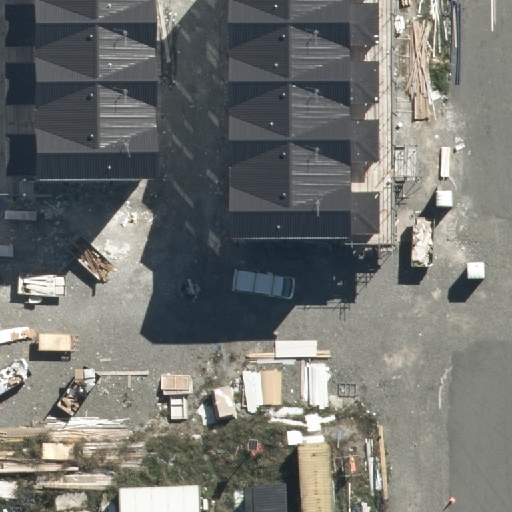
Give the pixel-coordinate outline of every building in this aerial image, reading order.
[(153,0),(34,0),(7,1),(8,43),(35,42),(35,60),(8,60),(8,101),(36,100),(36,132),(9,132),(9,171),(154,170),(153,0)] [(232,0),(234,232),(379,231),(378,192),(352,193),(351,161),(379,161),(379,120),(351,120),(351,103),(379,103),(378,61),(351,61),(351,44),(379,44),(379,3),(351,4),(350,0),(232,0)] [(511,0),(472,0),(474,199),(511,198),(511,0)] [(263,369),(347,368),(346,311),(263,312),(263,369)] [(511,511),(511,365),(478,366),(479,511),(511,511)] [(368,511),(367,368),(347,368),(263,369),(247,369),(248,511),(368,511)] [(39,410),(40,511),(123,511),(122,410),(39,410)]
